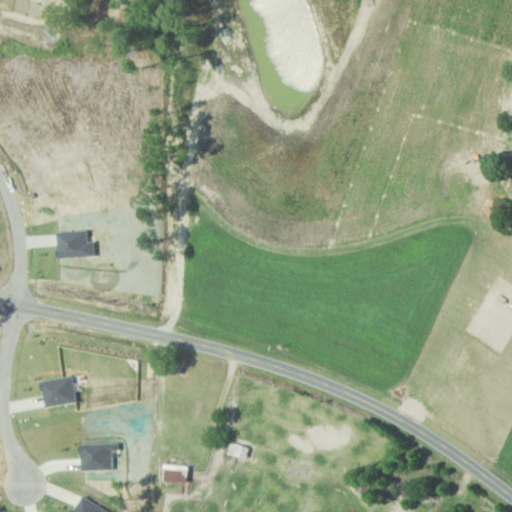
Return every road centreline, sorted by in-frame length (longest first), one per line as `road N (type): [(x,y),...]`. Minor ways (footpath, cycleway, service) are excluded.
road 1 (residential): [(16,303),(247,357),(335,387),(434,439),(511,497)]
road 2 (residential): [(16,303),(4,406),(28,485)]
road 3 (residential): [(0,175),(22,248),(16,303)]
